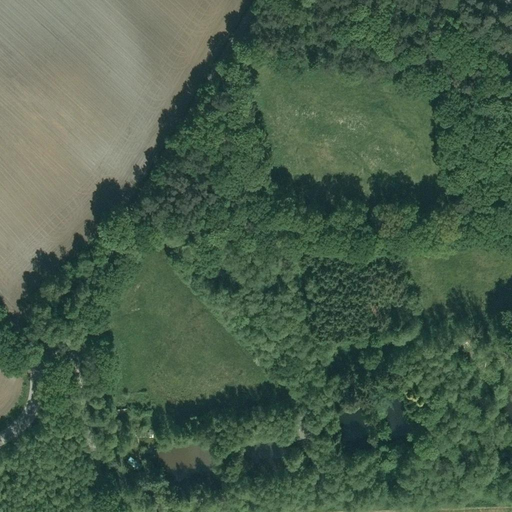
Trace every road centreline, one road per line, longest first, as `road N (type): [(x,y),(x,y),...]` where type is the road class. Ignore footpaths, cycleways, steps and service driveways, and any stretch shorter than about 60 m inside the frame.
road 1 (residential): [(99,511),(85,342),(97,281),(261,0)]
road 2 (track): [(85,342),(37,341),(21,416),(0,441)]
